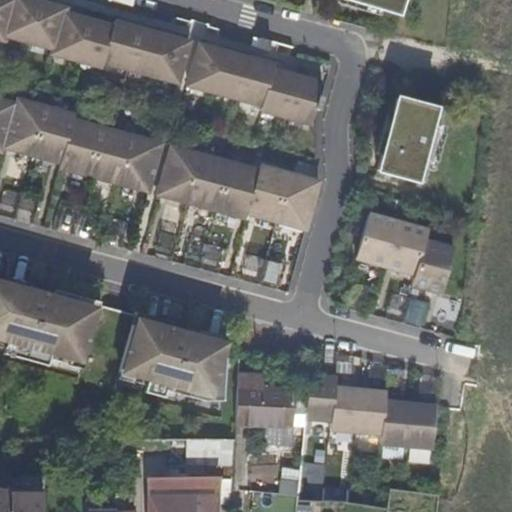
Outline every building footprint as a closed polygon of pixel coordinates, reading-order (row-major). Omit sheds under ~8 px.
[(318,111),(330,68),(266,51),(269,42),(258,39),(256,48),(77,0),(0,0),(0,39),(4,41),(5,36),(54,50),(52,54),(101,67),(102,62),(262,106),(261,111),(311,124),(315,110),(318,111)] [(342,0),(395,16),(400,0),(342,0)] [(414,181),(434,110),(395,100),(376,171),(414,181)] [(147,192),(159,145),(71,121),(72,118),(15,102),(14,106),(0,102),(0,150),(1,151),(3,147),(60,163),(59,168),(147,192)] [(257,172),(170,148),(157,195),(245,219),(246,215),(305,230),(317,184),(258,168),(257,172)] [(367,215),(355,259),(415,276),(411,289),(438,297),(451,250),(424,242),(426,232),(367,215)] [(84,356),(97,306),(0,279),(0,333),(9,336),(7,343),(65,358),(67,352),(84,356)] [(421,324),(428,304),(398,294),(391,314),(421,324)] [(226,340),(133,315),(119,366),(129,369),(128,375),(186,392),(188,385),(222,394),(226,340)] [(309,376),(307,393),(305,416),(305,420),(330,422),(334,389),(334,379),(309,376)] [(261,378),(237,377),(236,389),(260,390),(261,378)] [(236,389),(234,425),(257,427),(260,390),(236,389)] [(385,395),(334,389),(330,422),(329,431),(381,436),(384,403),(385,395)] [(260,390),(257,427),(280,428),(283,391),(260,390)] [(291,392),(283,391),(280,428),(290,429),(290,426),(290,415),(291,392)] [(307,393),(291,392),(290,415),(305,416),(307,393)] [(438,409),(384,403),(381,436),(380,445),(433,451),(438,409)] [(290,415),(290,426),(304,427),(305,420),(305,416),(290,415)] [(233,465),(234,439),(189,437),(187,473),(218,474),(218,465),(233,465)] [(145,478),(146,511),(210,511),(216,476),(145,478)] [(281,478),(279,492),(297,494),(299,480),(281,478)] [(4,511),(43,511),(43,496),(7,496),(4,496),(4,511)]
